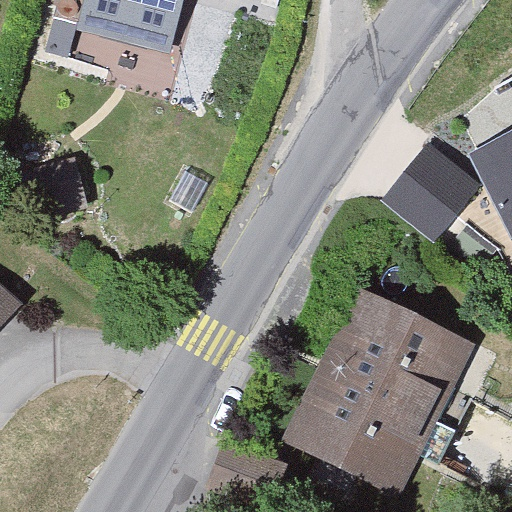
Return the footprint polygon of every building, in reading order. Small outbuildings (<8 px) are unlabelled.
[(99,0),(191,20),(195,0),(99,0)] [(511,105),(467,125),(511,212),(511,105)] [(413,140),(391,211),(456,231),(478,160),(413,140)] [(83,162),(55,165),(60,210),(87,207),(83,162)] [(0,293),(0,331),(19,309),(0,293)] [(510,359),(361,297),(284,446),(421,510),(510,359)]
